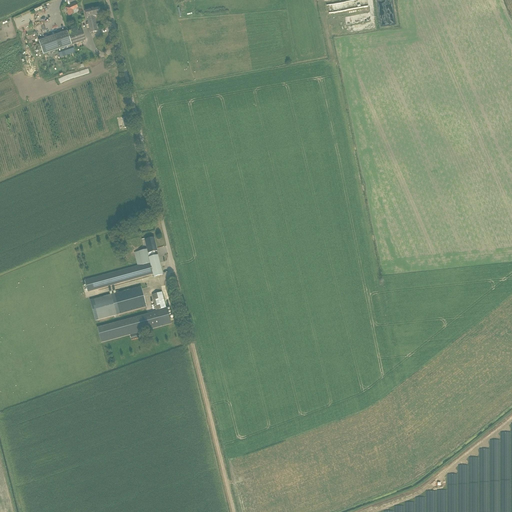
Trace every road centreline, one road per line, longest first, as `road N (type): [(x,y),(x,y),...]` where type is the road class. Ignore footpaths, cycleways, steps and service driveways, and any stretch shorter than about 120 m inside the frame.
road 1 (track): [(390,351),(320,0)]
road 2 (unclassified): [(174,280),(107,0)]
road 3 (track): [(174,280),(233,511)]
